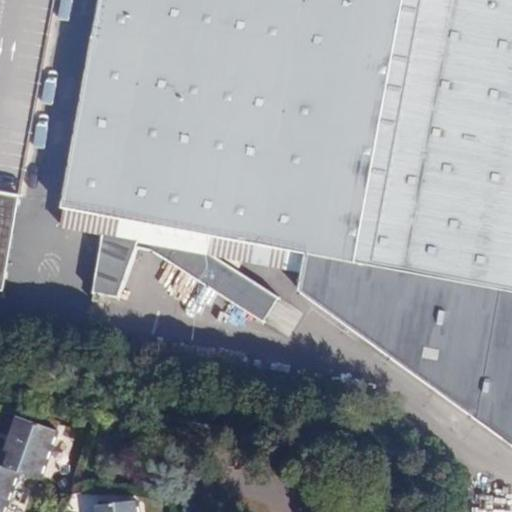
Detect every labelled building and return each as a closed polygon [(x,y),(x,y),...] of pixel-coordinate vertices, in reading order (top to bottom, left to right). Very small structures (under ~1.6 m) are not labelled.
[(0,0),(0,289),(8,291),(63,0),(0,0)] [(511,0),(102,0),(60,227),(107,238),(95,297),(125,301),(141,250),(158,253),(270,325),(284,300),(223,262),(307,280),(306,297),(511,448),(511,0)] [(17,351),(20,337),(6,335),(3,348),(17,351)] [(57,431),(18,416),(5,450),(0,448),(0,465),(19,472),(39,480),(57,431)] [(0,465),(0,511),(4,511),(19,472),(0,465)] [(138,511),(137,502),(96,506),(96,511),(138,511)]
